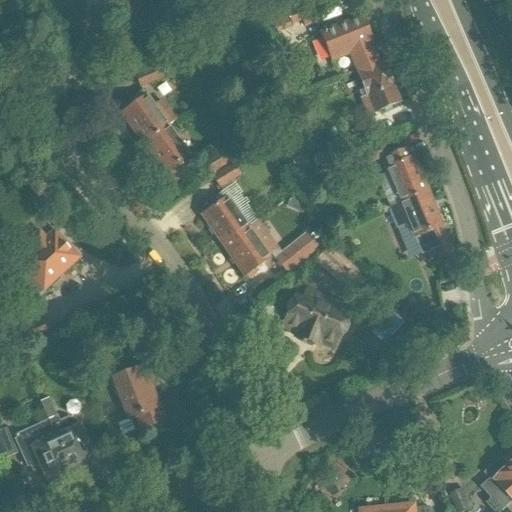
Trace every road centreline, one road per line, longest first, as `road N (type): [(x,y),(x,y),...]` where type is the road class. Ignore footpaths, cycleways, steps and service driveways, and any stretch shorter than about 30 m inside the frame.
road 1 (residential): [(248,461),(200,326),(144,240),(0,95)]
road 2 (unclassified): [(486,355),(461,205),(386,0)]
road 3 (residential): [(248,461),(486,355)]
road 4 (primary): [(415,0),(511,238)]
road 5 (primary): [(511,132),(456,0)]
road 6 (residential): [(135,511),(248,461)]
